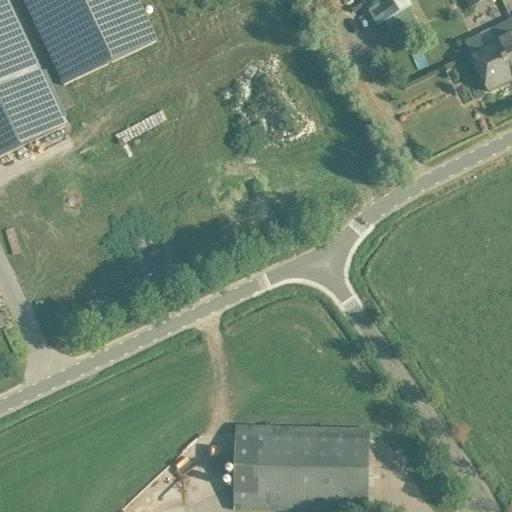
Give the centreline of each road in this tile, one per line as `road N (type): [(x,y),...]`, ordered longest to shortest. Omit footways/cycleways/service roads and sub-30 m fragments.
road 1 (unclassified): [(0,407),(321,258)]
road 2 (unclassified): [(494,511),(321,258)]
road 3 (unclassified): [(321,258),(381,208),(511,142)]
